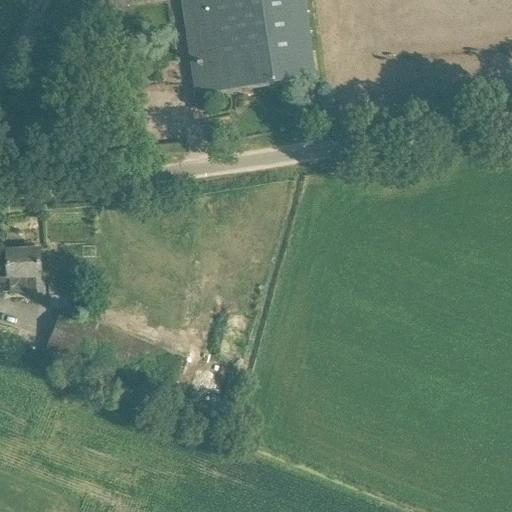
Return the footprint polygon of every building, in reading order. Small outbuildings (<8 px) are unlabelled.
[(171,0),(76,0),(78,13),(171,0)] [(317,75),(314,55),(305,0),(182,0),(197,93),(317,75)] [(8,251),(9,271),(10,277),(11,277),(11,295),(30,294),(30,297),(46,296),(44,274),(42,274),(41,249),(8,251)] [(81,281),(50,282),(51,308),(83,306),(81,281)] [(167,391),(173,375),(181,357),(85,319),(83,324),(61,315),(53,333),(45,356),(92,375),(96,363),(167,391)]
